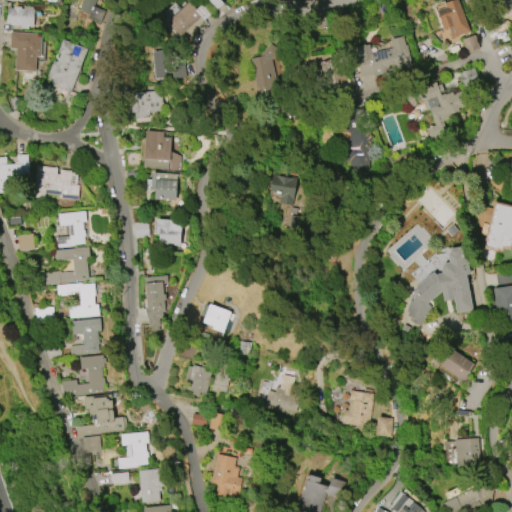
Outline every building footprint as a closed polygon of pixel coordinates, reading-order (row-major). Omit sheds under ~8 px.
[(83,0),(96,0),(94,6),(105,10),(100,23),(86,17),(87,14),(79,11),(83,0)] [(222,0),(224,2),(217,9),(209,0),(222,0)] [(451,0),(457,0),(470,32),(452,38),(448,27),(443,29),(436,11),(446,7),(444,3),(451,0)] [(472,0),(477,10),(469,13),(463,0),(472,0)] [(169,20),(189,1),(196,9),(201,4),(210,13),(203,20),(201,17),(183,34),(169,20)] [(34,9),(33,26),(26,26),(26,28),(19,28),(20,25),(10,25),(10,23),(6,23),(8,7),(13,8),(13,6),(21,7),(21,8),(23,8),(23,6),(32,7),(32,9),(34,9)] [(10,32),(41,34),(40,57),(36,56),(35,71),(14,70),(15,49),(9,48),(10,32)] [(473,34),(479,48),(467,53),(461,40),(473,34)] [(351,47),(369,43),(371,52),(391,48),(389,39),(403,36),(405,45),(407,44),(411,66),(389,70),(389,73),(373,77),(372,74),(359,77),(357,66),(355,66),(351,47)] [(62,39),(86,49),(69,93),(51,86),(54,80),(46,77),(53,61),(56,62),(59,53),(57,52),(62,39)] [(271,57),(277,56),(275,46),(259,49),(261,56),(250,58),(257,94),(278,89),(271,57)] [(185,79),(184,56),(173,56),(173,50),(152,51),(154,80),(185,79)] [(463,86),(478,83),(474,68),(459,72),(463,86)] [(407,91),(410,106),(426,102),(432,126),(426,127),(428,138),(446,134),(443,120),(451,118),(450,112),(465,108),(461,90),(439,96),(436,84),(407,91)] [(161,92),(130,93),(131,122),(140,122),(140,121),(150,121),(149,113),(162,113),(161,92)] [(350,169),(372,167),(369,124),(347,125),(350,169)] [(144,130),(162,131),(162,136),(170,137),(169,151),(180,156),(180,170),(142,168),(144,130)] [(125,152),(139,151),(140,166),(126,167),(125,152)] [(0,157),(0,192),(13,193),(13,185),(27,185),(26,155),(17,155),(17,164),(6,164),(6,157),(0,157)] [(78,185),(77,200),(57,198),(57,195),(48,194),(48,193),(44,193),(43,199),(33,198),(36,165),(57,167),(56,174),(59,174),(59,169),(70,170),(70,172),(77,173),(76,184),(78,185)] [(151,172),(178,173),(178,180),(176,180),(175,200),(169,200),(169,198),(163,198),(163,199),(154,199),(154,189),(150,189),(151,172)] [(269,191),(272,174),(297,178),(293,199),(291,199),(290,205),(277,203),(279,193),(269,191)] [(511,206),(494,202),(484,247),(501,251),(502,247),(509,248),(511,238),(511,206)] [(57,213),(84,211),(85,221),(82,221),(83,231),(84,230),(84,235),(83,235),(84,243),(73,244),(73,246),(56,248),(55,237),(69,236),(68,225),(58,226),(57,213)] [(155,219),(180,220),(180,245),(173,245),(173,243),(168,243),(167,245),(158,244),(159,227),(155,227),(155,219)] [(16,235),(32,233),(34,249),(18,250),(16,235)] [(87,246),(88,258),(86,259),(88,279),(76,280),(76,281),(46,284),(45,272),(59,270),(59,273),(72,271),(71,260),(55,261),(54,250),(87,246)] [(455,313),(472,310),(465,275),(469,274),(466,259),(463,260),(461,250),(459,250),(459,247),(448,249),(449,252),(447,253),(448,263),(443,263),(440,267),(441,273),(436,274),(433,271),(413,289),(415,292),(414,293),(411,302),(409,301),(405,311),(408,312),(406,315),(412,318),(410,322),(420,326),(424,316),(427,317),(430,306),(427,303),(441,291),(443,302),(453,299),(455,313)] [(331,264),(325,260),(332,250),(335,252),(338,254),(331,264)] [(144,277),(166,276),(167,285),(164,285),(165,300),(163,300),(164,312),(162,312),(162,318),(159,318),(159,326),(158,326),(159,330),(151,331),(151,326),(148,326),(148,317),(146,317),(145,308),(147,308),(144,277)] [(492,288),(511,285),(511,277),(511,276),(511,329),(498,331),(492,288)] [(56,285),(81,283),(81,284),(93,283),(94,296),(93,296),(94,304),(97,304),(98,314),(69,318),(68,306),(74,306),(73,295),(57,296),(56,285)] [(208,304),(230,311),(222,333),(211,329),(212,326),(202,323),(204,316),(200,315),(204,304),(208,306),(208,304)] [(99,318),(100,330),(96,331),(97,338),(102,337),(102,344),(97,345),(98,352),(86,353),(86,354),(70,355),(69,346),(82,345),(81,333),(72,334),(71,321),(99,318)] [(448,347),(474,364),(463,381),(437,364),(448,347)] [(76,356),(77,393),(103,393),(102,355),(76,356)] [(228,378),(224,392),(223,391),(218,390),(217,392),(210,390),(216,366),(219,367),(220,362),(230,365),(229,371),(228,370),(226,378),(228,378)] [(211,370),(204,394),(198,392),(197,396),(190,394),(191,391),(185,389),(192,365),(211,370)] [(294,413),(264,407),(268,390),(274,391),(276,386),(279,387),(282,374),(297,378),(294,395),(298,396),(294,413)] [(373,393),(369,427),(341,424),(343,409),(347,410),(349,390),(373,393)] [(82,397),(110,394),(112,418),(122,416),(123,430),(101,432),(101,433),(77,436),(75,426),(96,424),(95,414),(88,414),(88,409),(84,409),(82,397)] [(221,429),(221,414),(210,414),(210,429),(221,429)] [(375,435),(377,416),(392,418),(390,437),(375,435)] [(147,431),(148,442),(144,443),(147,464),(135,465),(135,467),(118,469),(117,458),(132,456),(130,444),(121,445),(120,434),(147,431)] [(81,437),(99,436),(100,451),(82,453),(81,437)] [(477,437),(480,464),(456,467),(454,440),(477,437)] [(230,457),(236,458),(234,466),(238,467),(236,477),(241,478),(238,495),(235,494),(233,500),(215,496),(217,484),(210,482),(216,457),(217,454),(230,457)] [(139,470),(140,503),(161,502),(160,469),(139,470)] [(109,474),(127,472),(128,482),(110,483),(109,474)] [(319,511),(325,494),(340,498),(344,482),(330,478),(328,483),(305,476),(294,511),(319,511)] [(448,511),(443,502),(478,484),(493,487),(490,503),(485,504),(480,506),(481,507),(473,511),(471,508),(463,511),(448,511)] [(422,509),(419,511),(376,511),(378,510),(380,511),(397,511),(398,511),(391,506),(400,493),(422,509)]
